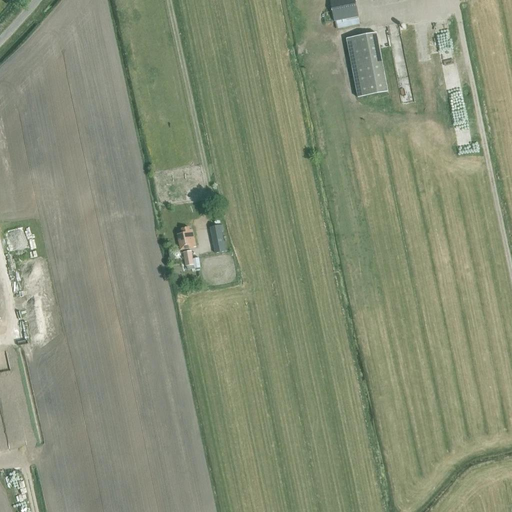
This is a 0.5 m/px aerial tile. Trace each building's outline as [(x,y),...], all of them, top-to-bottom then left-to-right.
[(337,29),(360,25),(358,18),(359,17),(355,0),(330,0),(334,22),(335,22),(337,29)] [(376,34),(347,40),(358,98),(387,93),(376,34)] [(222,233),(224,232),(223,226),(210,229),(215,254),(226,252),(222,233)] [(183,250),(196,248),(193,232),(191,233),(190,229),(182,231),(184,239),(181,240),(183,250)] [(188,271),(201,269),(199,259),(193,260),(192,252),(184,254),(186,267),(187,267),(188,271)]
